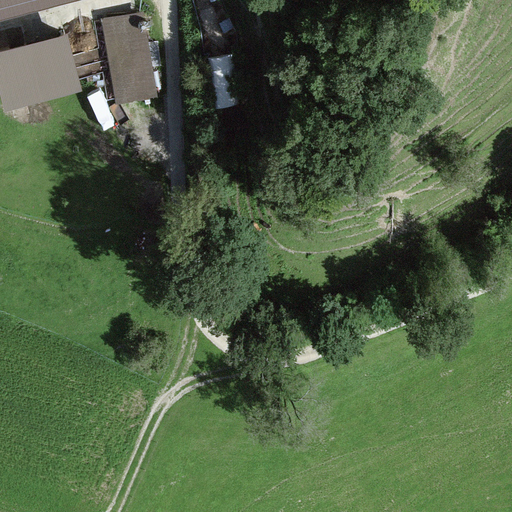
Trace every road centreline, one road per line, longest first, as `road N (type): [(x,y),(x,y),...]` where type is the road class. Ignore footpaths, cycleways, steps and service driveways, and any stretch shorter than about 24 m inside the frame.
road 1 (track): [(167,0),(184,250),(192,294),(226,343),(268,359),(309,353),(511,275)]
road 2 (track): [(114,511),(175,391),(268,359)]
